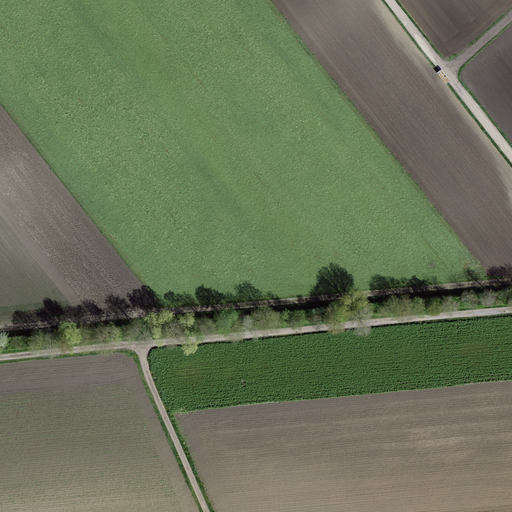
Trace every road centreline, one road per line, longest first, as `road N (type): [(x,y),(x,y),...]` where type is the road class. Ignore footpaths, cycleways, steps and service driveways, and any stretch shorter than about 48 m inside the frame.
road 1 (track): [(0,360),(511,312)]
road 2 (track): [(511,283),(0,329)]
road 3 (track): [(511,160),(384,0)]
road 4 (track): [(204,511),(133,349)]
